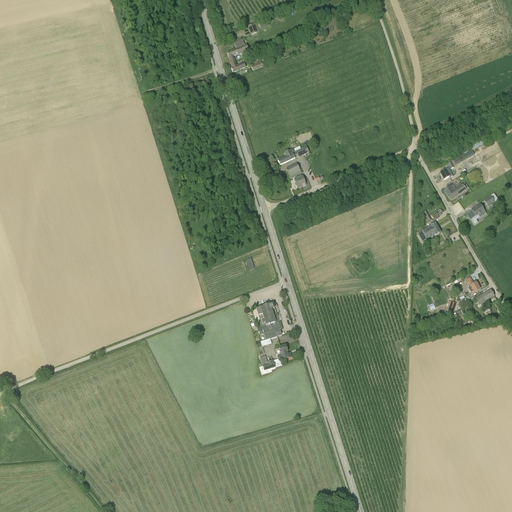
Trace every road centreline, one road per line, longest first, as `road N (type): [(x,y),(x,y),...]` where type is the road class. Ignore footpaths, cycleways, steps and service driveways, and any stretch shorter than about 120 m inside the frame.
road 1 (unclassified): [(0,393),(287,281)]
road 2 (secondary): [(360,511),(287,281)]
road 3 (secondary): [(264,208),(199,0)]
road 4 (unclassified): [(511,318),(414,148)]
road 5 (unclassified): [(414,148),(264,208)]
road 6 (track): [(0,394),(104,511)]
road 7 (unclassified): [(370,0),(401,83),(414,148)]
